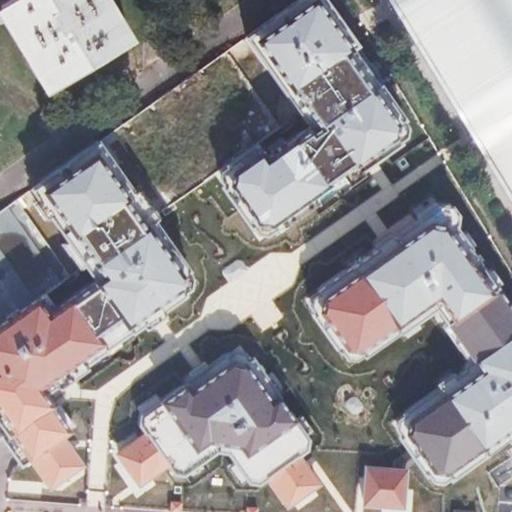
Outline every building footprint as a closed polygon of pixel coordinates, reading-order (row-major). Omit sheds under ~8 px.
[(0,0),(0,15),(41,85),(126,36),(105,0),(0,0)] [(511,0),(385,0),(511,207),(511,0)] [(238,171),(235,188),(261,225),(278,223),(369,158),(396,139),(398,129),(346,57),(352,52),(319,7),(269,43),(326,123),(273,160),(266,151),(238,171)] [(157,310),(186,289),(190,277),(106,159),(55,193),(104,266),(99,270),(133,317),(146,308),(151,314),(155,312),(157,310)] [(412,439),(439,477),(454,479),(488,455),(511,436),(511,309),(496,287),(491,291),(441,219),(397,251),(362,276),(327,301),(327,319),(352,353),(368,355),(402,332),(443,303),(453,318),(485,362),(480,366),(485,372),(448,399),(412,425),(412,439)] [(48,388),(107,346),(78,306),(59,319),(47,302),(0,335),(0,373),(0,374),(0,404),(21,434),(18,436),(40,466),(47,461),(62,482),(93,484),(95,443),(78,442),(77,440),(82,436),(59,403),(48,388)] [(280,405),(253,367),(239,364),(211,384),(200,391),(198,410),(191,415),(174,409),(154,423),(167,442),(188,472),(190,475),(234,444),(263,484),(312,450),(296,427),(281,429),(276,421),(280,405)] [(161,447),(134,445),(131,486),(165,488),(188,472),(167,442),(161,447)] [(345,508),(348,465),(309,462),(307,493),(306,505),(345,508)] [(401,499),(403,467),(364,465),(361,508),(400,510),(401,499)] [(511,511),(511,502),(483,502),(482,511),(511,511)]
